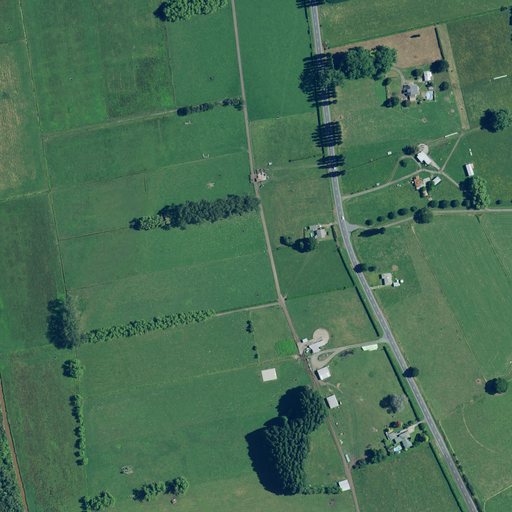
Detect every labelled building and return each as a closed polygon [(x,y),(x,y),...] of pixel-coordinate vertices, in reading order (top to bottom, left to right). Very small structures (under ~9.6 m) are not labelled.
[(416,85),(406,86),(407,95),(417,95),(416,85)] [(431,161),(422,151),(416,157),(421,162),(423,160),(428,165),(431,161)] [(471,169),(470,164),(465,165),(468,176),(473,175),(471,169)] [(440,180),(437,177),(431,181),(435,185),(440,180)] [(324,235),(326,235),(325,232),(324,232),(324,230),(317,230),(317,236),(314,236),(315,239),(324,238),(324,235)] [(392,284),(390,273),(381,274),(382,279),(384,279),(385,285),(392,284)] [(324,345),(323,341),(309,346),(310,349),(312,349),(313,353),(319,351),(318,347),(324,345)] [(330,376),(326,367),(317,371),(321,380),(330,376)] [(338,405),(334,395),(326,398),(330,409),(338,405)] [(411,438),(408,431),(399,435),(400,436),(397,437),(394,432),(386,435),(389,441),(394,439),(396,443),(401,441),(405,449),(411,446),(408,439),(411,438)] [(350,489),(347,480),(338,482),(341,492),(350,489)]
